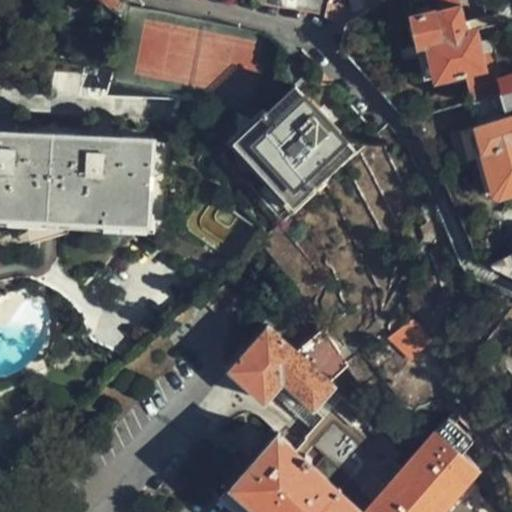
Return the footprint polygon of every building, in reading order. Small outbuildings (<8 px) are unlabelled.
[(107,0),(117,10),(126,0),(107,0)] [(259,0),(313,10),(327,13),(329,0),(259,0)] [(329,0),(327,13),(328,15),(348,19),(351,0),(329,0)] [(504,92),(511,89),(511,71),(502,74),(494,40),(481,43),(479,28),(470,31),(465,4),(462,4),(460,0),(440,0),(443,7),(414,15),(429,76),(438,75),(440,80),(467,73),(475,100),(504,92)] [(118,68),(87,60),(85,70),(95,72),(96,75),(98,79),(100,82),(102,84),(105,86),(109,87),(112,88),(118,87),(118,81),(116,81),(118,68)] [(56,85),(79,86),(79,72),(57,71),(56,85)] [(356,147),(300,84),(270,111),(267,108),(264,111),(267,114),(242,137),(262,158),(258,162),(276,183),(280,178),(300,200),(356,147)] [(511,89),(504,92),(508,108),(511,106),(511,114),(476,124),(474,132),(455,138),(462,161),(479,157),(484,173),(491,173),(495,190),(501,194),(511,190),(511,89)] [(0,128),(16,129),(15,119),(0,118),(0,128)] [(88,132),(111,134),(113,124),(88,124),(88,132)] [(169,137),(111,134),(88,132),(16,129),(0,128),(0,217),(26,219),(70,222),(165,226),(169,137)] [(70,229),(70,222),(26,219),(24,229),(29,241),(70,229)] [(255,311),(226,286),(208,306),(238,331),(255,311)] [(266,401),(273,392),(284,381),(316,408),(336,385),(333,381),(347,364),(326,328),(299,352),(270,326),(231,369),(266,401)] [(284,381),(273,392),(315,428),(344,397),(347,392),(336,385),(316,408),(284,381)] [(29,406),(52,431),(77,409),(54,384),(29,406)] [(344,397),(315,428),(297,449),(272,427),(251,453),(256,458),(233,485),(224,478),(218,485),(226,491),(219,501),(231,511),(485,511),(477,504),(469,511),(440,511),(479,468),(463,452),(473,441),(448,417),(424,444),(403,468),(396,463),(404,452),(383,433),(376,442),(355,424),(363,414),(344,397)]
